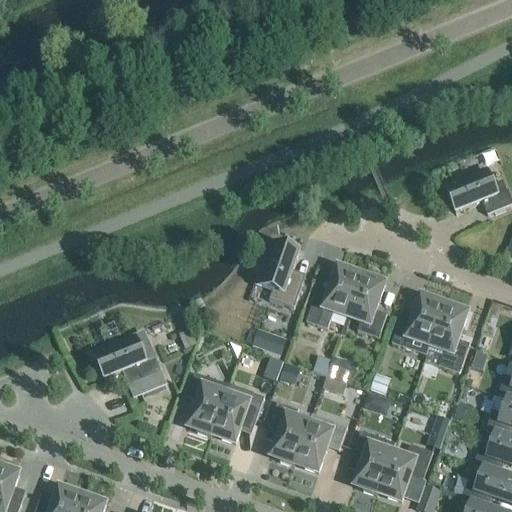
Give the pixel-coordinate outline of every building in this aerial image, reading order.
[(493,189),(487,174),(473,180),(472,178),(458,184),(459,185),(445,191),(456,217),(482,206),(488,219),(511,209),(511,207),(503,185),(493,189)] [(299,256),(272,247),(267,261),(266,260),(261,274),(262,275),(257,289),(273,294),(269,304),(294,313),(303,288),(289,283),(299,256)] [(334,316),(347,321),(361,281),(338,273),(333,286),(332,286),(328,298),(317,294),(306,326),(328,333),(334,316)] [(380,303),(385,289),(376,286),(377,283),(362,278),(361,281),(347,321),(361,326),(357,335),(379,343),(387,319),(376,315),(380,303)] [(430,350),(444,310),(421,302),(416,315),(415,315),(411,327),(400,324),(392,347),(413,355),(416,345),(430,350)] [(463,332),(468,318),(459,315),(460,313),(445,308),(444,310),(430,350),(444,355),(439,370),(460,378),(470,348),(459,344),(463,332)] [(190,333),(179,338),(185,352),(196,347),(190,333)] [(281,360),(287,344),(258,334),(252,351),(281,360)] [(490,337),(483,335),(478,352),(485,354),(490,337)] [(167,389),(151,352),(145,337),(122,346),(121,345),(107,350),(108,352),(94,358),(104,383),(131,373),(142,399),(167,389)] [(350,388),(357,368),(333,360),(331,367),(326,380),(331,382),(350,388)] [(313,378),(326,382),(326,380),(331,367),(318,363),(313,378)] [(285,367),(280,383),(295,388),(300,373),(285,367)] [(226,399),(230,390),(195,378),(186,401),(197,405),(193,417),(189,431),(197,434),(197,437),(211,442),(212,439),(226,399)] [(385,400),(391,384),(375,378),(370,394),(385,400)] [(326,382),(322,392),(327,394),(331,382),(326,380),(326,382)] [(511,382),(505,380),(498,400),(511,404),(511,382)] [(256,426),(264,402),(243,395),(240,404),(226,399),(212,439),(236,448),(240,434),(241,434),(245,422),(256,426)] [(384,417),(389,404),(369,397),(364,411),(384,417)] [(511,404),(498,400),(506,403),(501,418),(493,415),(486,435),(511,444),(511,443),(511,404)] [(294,471),(295,469),(309,428),(295,424),(299,414),(278,407),(269,430),(280,434),(276,446),(276,447),(272,460),(280,463),(280,466),(294,471)] [(440,454),(449,424),(437,420),(427,450),(440,454)] [(339,455),(347,431),(326,424),(323,433),(309,428),(295,469),(319,477),(323,463),(324,463),(328,451),(339,455)] [(511,443),(511,444),(486,435),(494,438),(489,452),(481,450),(474,470),(500,479),(504,467),(511,469),(511,443)] [(377,500),(378,498),(392,458),(396,448),(361,436),(352,460),(363,463),(359,475),(359,476),(355,489),(363,493),(363,495),(377,500)] [(412,449),(407,463),(392,458),(378,498),(402,506),(407,492),(407,493),(412,481),(424,485),(434,458),(412,449)] [(14,493),(19,479),(10,476),(11,473),(0,469),(0,511),(20,511),(21,509),(10,505),(15,493),(14,493)] [(511,482),(500,479),(474,470),(482,473),(477,487),(469,484),(462,504),(483,511),(487,511),(492,501),(511,508),(511,482)] [(433,511),(439,496),(427,492),(419,511),(433,511)] [(78,511),(82,501),(59,493),(54,506),(53,506),(51,511),(78,511)] [(105,511),(106,509),(97,506),(98,504),(83,498),(82,501),(78,511),(105,511)]
